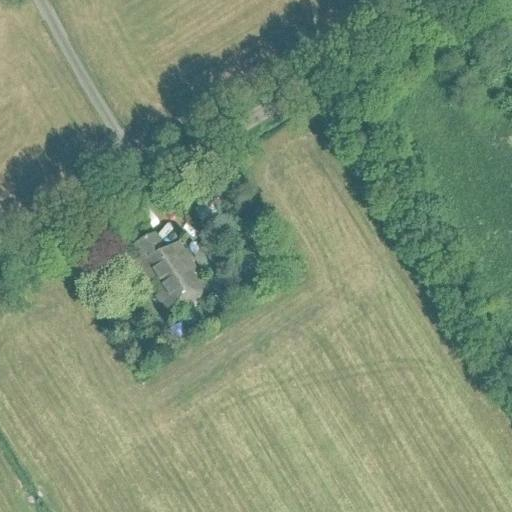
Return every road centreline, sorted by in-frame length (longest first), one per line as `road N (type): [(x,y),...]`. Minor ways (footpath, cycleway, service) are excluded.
road 1 (unclassified): [(144,182),(444,0)]
road 2 (unclassified): [(39,0),(144,182)]
road 3 (unclassified): [(0,271),(144,182)]
